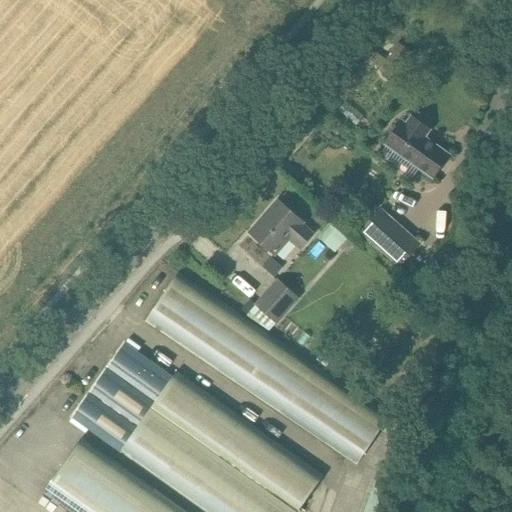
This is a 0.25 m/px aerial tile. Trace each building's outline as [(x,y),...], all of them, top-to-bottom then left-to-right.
[(400,124),(386,143),(433,177),(447,158),(421,140),(431,127),(409,111),(400,124)] [(304,222),(294,214),(279,200),(268,213),(271,215),(255,234),(252,231),(250,233),(275,255),(290,238),(301,248),(313,234),(302,224),(304,222)] [(400,266),(420,244),(381,209),(361,232),(400,266)] [(336,251),(347,237),(335,228),(324,242),(336,251)] [(400,280),(427,303),(439,290),(411,266),(400,280)] [(390,415),(179,272),(145,322),(356,465),(390,415)] [(277,324),(299,300),(279,283),(258,307),(277,324)] [(122,452),(207,511),(294,511),(322,474),(177,372),(173,377),(125,344),(72,418),(122,453),(122,452)] [(187,511),(82,438),(43,494),(68,511),(187,511)]
